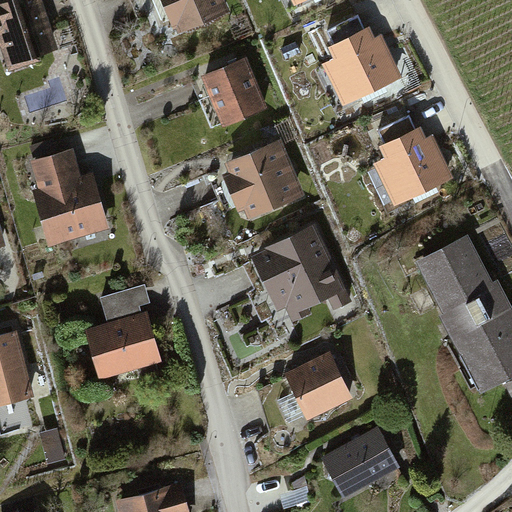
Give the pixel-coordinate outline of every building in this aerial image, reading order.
[(65,54),(44,0),(0,0),(0,42),(6,40),(18,72),(65,54)] [(229,0),(167,0),(183,38),(236,15),(229,0)] [(368,42),(356,18),(331,30),(342,54),(325,62),(343,101),(396,77),(378,38),(368,42)] [(253,61),(207,80),(228,131),(274,113),(253,61)] [(425,139),(420,128),(383,145),(388,157),(377,162),(396,201),(451,175),(432,136),(425,139)] [(284,140),(229,164),(254,222),(309,199),(284,140)] [(80,153),(39,165),(63,245),(116,229),(101,177),(88,180),(80,153)] [(0,218),(0,251),(9,249),(0,218)] [(322,227),(260,256),(286,311),(295,307),(301,320),(354,295),(322,227)] [(511,297),(479,235),(427,263),(453,312),(447,315),(468,356),(511,384),(511,297)] [(150,286),(106,299),(113,322),(157,308),(150,286)] [(154,314),(94,332),(109,380),(169,362),(154,314)] [(21,332),(0,338),(0,409),(40,399),(21,332)] [(336,353),(293,374),(316,421),(359,399),(336,353)] [(385,426),(330,456),(353,497),(407,468),(385,426)] [(193,511),(187,486),(120,503),(122,511),(193,511)]
